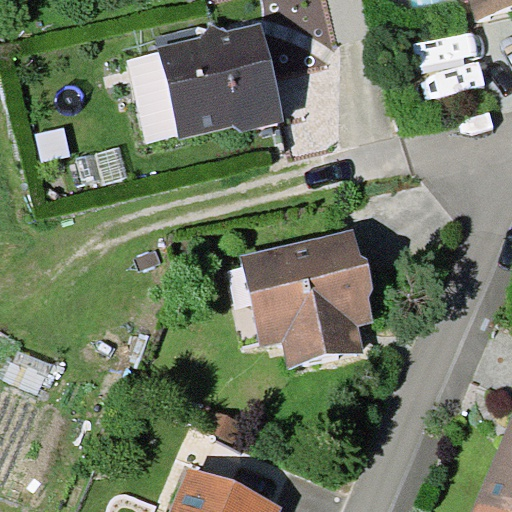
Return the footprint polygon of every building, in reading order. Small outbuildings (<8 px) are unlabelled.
[(511,0),(476,0),(481,20),(511,12),(511,0)] [(269,65),(262,35),(233,41),(215,30),(205,48),(165,57),(182,137),(233,127),(243,133),(282,124),(269,65)] [(182,137),(165,57),(131,65),(148,145),(182,137)] [(364,259),(267,266),(270,302),(261,303),(264,342),(294,340),(297,371),(337,368),(335,337),(356,336),(371,335),(370,320),(377,320),(375,298),(366,299),(364,259)] [(270,302),(267,266),(259,266),(261,303),(270,302)] [(357,354),(356,336),(335,337),(337,368),(358,367),(357,354)] [(511,511),(511,419),(492,464),(472,511),(475,511),(511,511)]
